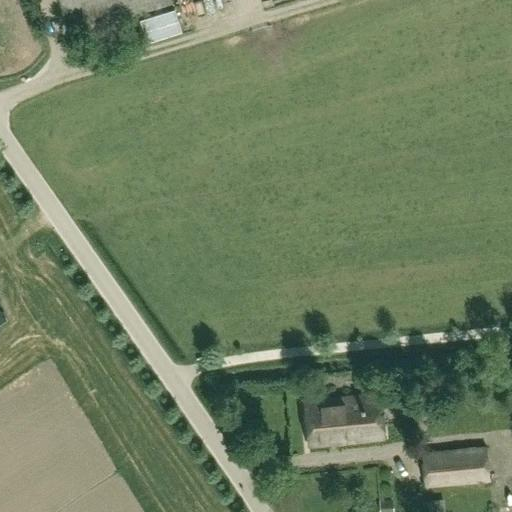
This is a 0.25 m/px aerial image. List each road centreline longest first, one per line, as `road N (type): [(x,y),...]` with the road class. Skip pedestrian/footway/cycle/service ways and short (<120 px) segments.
road 1 (unclassified): [(262,511),(0,132)]
road 2 (track): [(0,106),(55,77),(315,0)]
